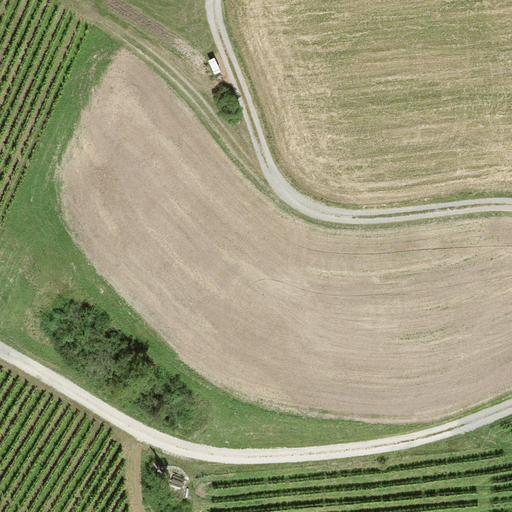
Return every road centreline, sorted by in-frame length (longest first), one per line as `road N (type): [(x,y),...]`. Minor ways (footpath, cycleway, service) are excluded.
road 1 (track): [(511,404),(399,443),(244,460),(167,446),(0,353)]
road 2 (track): [(511,207),(360,218),(294,206),(271,188),(208,0)]
road 3 (track): [(271,188),(182,85),(65,0)]
